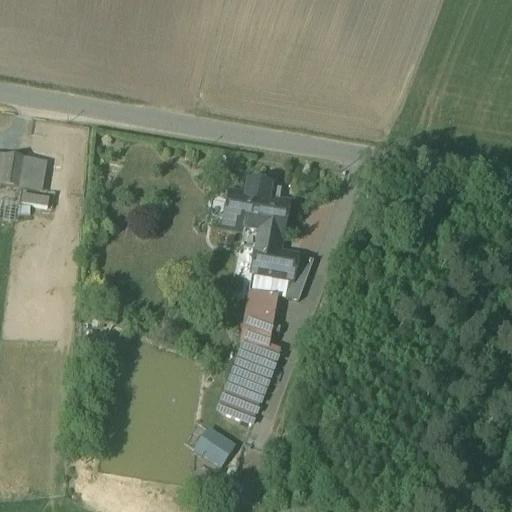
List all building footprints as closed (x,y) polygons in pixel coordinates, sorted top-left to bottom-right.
[(56,152),(0,137),(0,184),(44,196),(56,152)] [(269,191),(264,191),(264,190),(262,189),(262,190),(255,189),(256,188),(254,188),(254,189),(249,188),(247,199),(230,196),(228,207),(227,207),(227,208),(228,209),(225,222),(224,222),(224,223),(225,224),(223,233),(244,236),(241,253),(255,256),(255,261),(254,261),(253,262),(254,263),(253,271),(252,270),(252,272),(253,272),(248,296),(270,300),(278,258),(283,232),(284,232),(284,231),(283,230),(285,220),(286,221),(286,219),(285,219),(287,208),(277,206),(278,195),(269,193),(269,191)] [(17,197),(15,208),(47,212),(48,201),(17,197)] [(296,261),(278,258),(270,300),(298,305),(313,265),(296,262),(296,261)] [(271,338),(243,333),(240,349),(248,350),(225,409),(254,421),(279,357),(268,353),(271,338)] [(234,451),(214,438),(201,458),(221,472),(234,451)] [(93,476),(91,490),(136,496),(137,481),(93,476)]
